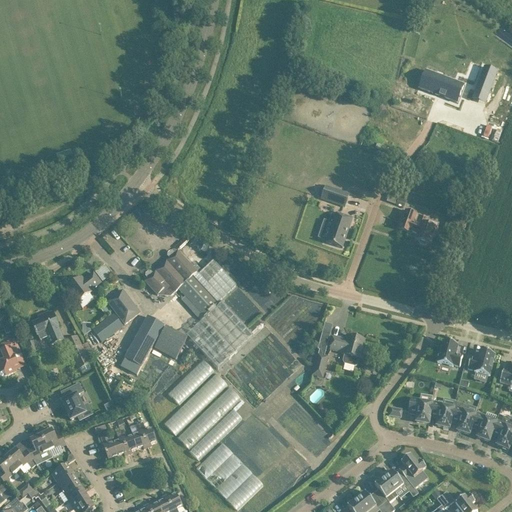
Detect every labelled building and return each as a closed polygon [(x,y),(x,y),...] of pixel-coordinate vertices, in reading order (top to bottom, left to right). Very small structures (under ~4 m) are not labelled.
[(485,68),(482,75),(494,80),(497,73),(485,68)] [(434,75),(427,92),(439,97),(440,98),(440,97),(445,99),(444,99),(445,100),(445,99),(457,103),(464,86),(434,75)] [(482,75),(476,90),(488,95),(494,80),(482,75)] [(405,110),(411,87),(400,84),(394,108),(405,110)] [(326,187),(322,200),(345,207),(349,195),(326,187)] [(400,194),(396,206),(404,209),(407,201),(406,201),(407,197),(400,194)] [(464,223),(467,214),(454,210),(451,218),(464,223)] [(406,211),(402,221),(399,230),(410,234),(411,232),(418,235),(416,240),(420,242),(419,243),(421,245),(423,246),(426,246),(426,244),(431,245),(433,238),(434,239),(438,229),(421,223),(420,229),(413,226),(417,215),(406,211)] [(336,213),(326,243),(343,249),(353,219),(336,213)] [(146,280),(146,284),(157,296),(158,297),(171,297),(179,290),(186,297),(182,301),(200,320),(204,317),(209,312),(211,315),(193,331),(187,336),(193,343),(218,370),(253,337),(223,303),(217,309),(215,307),(218,304),(237,286),(214,261),(204,270),(199,274),(193,267),(189,267),(189,263),(180,254),(176,253),(169,260),(169,264),(165,264),(158,270),(158,274),(154,273),(146,280)] [(67,288),(78,303),(91,293),(90,292),(93,290),(101,284),(93,274),(83,282),(80,279),(67,288)] [(107,303),(124,325),(140,314),(123,291),(107,303)] [(33,323),(36,333),(37,335),(38,335),(40,340),(48,337),(51,345),(63,340),(58,327),(53,313),(41,317),(42,319),(33,323)] [(11,333),(5,316),(0,314),(0,326),(3,328),(6,335),(11,333)] [(123,327),(114,315),(93,331),(102,343),(123,327)] [(148,318),(143,327),(121,368),(137,376),(159,335),(164,326),(148,318)] [(91,324),(83,324),(83,332),(86,336),(91,332),(91,324)] [(79,370),(80,369),(83,374),(92,370),(89,365),(90,364),(77,337),(66,342),(79,370)] [(345,354),(344,355),(343,362),(344,365),(355,367),(358,366),(360,359),(364,360),(367,359),(368,354),(367,352),(362,350),(364,341),(349,337),(348,341),(334,338),(331,350),(345,354)] [(1,363),(0,363),(0,372),(1,374),(0,375),(0,376),(5,379),(7,376),(16,373),(14,368),(18,367),(15,358),(21,355),(18,346),(15,340),(1,345),(4,351),(1,352),(3,357),(1,363)] [(39,351),(36,342),(25,346),(28,355),(39,351)] [(456,356),(459,346),(443,342),(437,364),(453,368),(453,367),(460,368),(463,357),(456,356)] [(490,377),(495,355),(480,351),(477,361),(471,359),(468,370),(475,372),(474,373),(490,377)] [(312,376),(323,379),(329,357),(318,355),(312,376)] [(241,403),(202,361),(166,397),(181,410),(163,428),(202,467),(194,474),(232,511),(242,511),(265,489),(222,445),(244,422),(233,412),(241,403)] [(511,385),(511,371),(504,369),(500,383),(511,387),(511,385)] [(461,381),(459,388),(467,390),(468,383),(461,381)] [(79,385),(65,392),(68,399),(62,403),(63,404),(61,405),(64,411),(66,410),(71,421),(78,418),(80,422),(92,415),(88,405),(83,408),(77,396),(83,393),(79,385)] [(429,425),(430,418),(432,405),(420,403),(420,401),(411,400),(409,414),(417,415),(416,423),(429,425)] [(449,430),(451,422),(453,409),(442,407),(443,405),(432,403),(432,405),(430,418),(439,419),(437,427),(444,428),(443,430),(448,431),(448,429),(449,430)] [(470,435),(472,428),(475,416),(464,412),(464,411),(454,408),(453,409),(451,422),(459,424),(457,432),(470,435)] [(390,417),(401,419),(402,411),(391,409),(390,417)] [(489,443),(492,435),(496,423),(485,419),(486,417),(475,414),(475,416),(472,428),(480,431),(477,438),(489,443)] [(496,423),(492,435),(500,439),(497,446),(503,449),(502,450),(507,452),(508,451),(509,451),(511,444),(511,443),(511,421),(499,416),(496,423)] [(143,424),(139,425),(148,449),(152,448),(151,446),(157,444),(153,434),(152,430),(146,432),(143,424)] [(138,435),(132,437),(137,451),(143,449),(144,450),(148,449),(139,425),(135,427),(138,435)] [(119,442),(113,444),(118,458),(124,456),(125,457),(129,456),(120,432),(119,429),(115,431),(119,442)] [(43,430),(39,432),(49,452),(60,447),(61,449),(66,446),(61,435),(56,437),(52,431),(45,434),(43,430)] [(124,431),(120,432),(129,456),(132,455),(132,453),(137,451),(132,437),(130,431),(125,433),(124,431)] [(34,462),(37,466),(52,459),(49,452),(39,432),(36,434),(38,438),(30,441),(33,448),(27,451),(34,462)] [(118,458),(113,444),(108,446),(105,438),(100,439),(109,463),(113,462),(113,460),(118,458)] [(7,452),(4,455),(18,472),(21,470),(25,474),(31,469),(32,470),(37,466),(34,462),(27,451),(21,456),(16,450),(10,455),(7,452)] [(76,461),(72,454),(69,456),(68,461),(70,464),(76,461)] [(18,472),(4,455),(1,457),(4,460),(0,463),(0,469),(2,472),(0,473),(0,478),(5,485),(10,481),(9,479),(18,472)] [(417,464),(411,456),(401,463),(404,467),(399,471),(415,490),(428,480),(423,473),(423,472),(422,471),(426,468),(421,461),(417,464)] [(52,475),(58,484),(74,474),(73,474),(72,474),(67,466),(52,475)] [(393,472),(384,479),(395,493),(396,495),(405,488),(413,499),(419,495),(415,490),(400,471),(395,475),(393,472)] [(58,484),(63,493),(79,483),(74,474),(58,484)] [(379,491),(374,494),(383,505),(387,511),(394,511),(395,511),(389,504),(398,497),(396,495),(395,493),(384,479),(375,486),(379,491)] [(63,493),(69,501),(85,491),(79,483),(63,493)] [(28,485),(23,489),(28,495),(33,490),(28,485)] [(36,500),(39,498),(41,496),(35,489),(32,492),(36,497),(35,498),(36,500)] [(69,501),(74,510),(90,500),(85,491),(69,501)] [(365,493),(356,500),(366,511),(378,511),(379,511),(387,511),(383,505),(374,494),(369,498),(365,493)] [(447,493),(442,497),(450,507),(455,503),(447,493)] [(170,496),(166,498),(173,511),(178,511),(177,510),(183,507),(176,494),(171,497),(170,496)] [(39,498),(44,505),(49,502),(44,495),(41,496),(39,498)] [(475,502),(470,495),(466,498),(465,497),(456,504),(461,511),(476,511),(471,505),(475,502)] [(442,497),(437,500),(442,507),(445,510),(450,507),(442,497)] [(163,501),(158,504),(162,511),(173,511),(166,498),(162,499),(163,501)] [(20,511),(17,507),(21,504),(17,499),(6,508),(9,511),(20,511)] [(90,500),(74,510),(75,511),(90,511),(96,509),(90,500)] [(351,511),(366,511),(356,500),(348,507),(351,511)] [(44,505),(48,511),(52,511),(55,510),(49,502),(44,505)]
